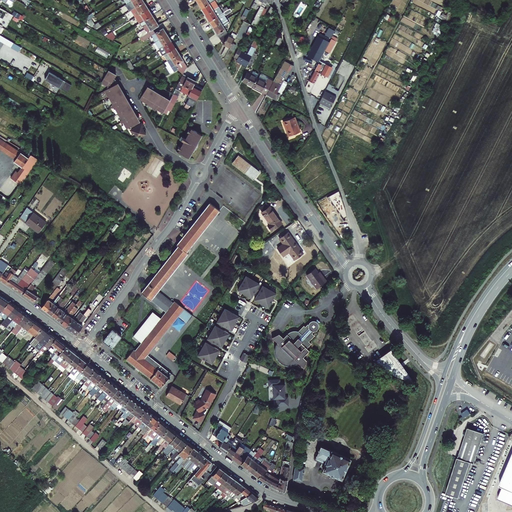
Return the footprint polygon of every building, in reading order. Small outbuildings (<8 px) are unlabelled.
[(144,2),(142,0),(133,0),(128,3),(132,10),(144,2)] [(201,9),(214,0),(215,0),(214,0),(200,0),(197,2),(201,9)] [(201,9),(205,15),(219,6),(215,0),(214,0),(201,9)] [(260,7),(251,23),(251,24),(252,24),(253,25),(254,26),(255,25),(256,26),(260,19),(260,18),(261,18),(266,9),(264,8),(266,3),(269,4),(270,0),(263,0),(261,5),(260,7)] [(149,9),(144,2),(132,10),(131,10),(135,17),(136,17),(149,9)] [(205,15),(209,21),(223,13),(219,6),(205,15)] [(140,23),(152,15),(149,9),(136,17),(140,23)] [(209,21),(213,28),(225,20),(227,19),(224,15),(230,12),(228,9),(224,12),(223,13),(209,21)] [(137,29),(139,32),(137,34),(139,37),(147,33),(159,25),(152,15),(140,23),(142,27),(137,29)] [(223,44),(228,34),(223,27),(227,24),(225,20),(213,28),(223,44)] [(249,24),(245,22),(236,38),(241,40),(249,24)] [(0,29),(8,34),(9,31),(0,25),(0,29)] [(156,42),(167,35),(163,28),(152,35),(156,42)] [(105,36),(113,40),(116,38),(112,32),(105,36)] [(0,41),(19,52),(20,50),(22,47),(0,34),(0,41)] [(223,44),(229,48),(234,38),(228,34),(223,44)] [(171,41),(167,35),(156,42),(155,42),(159,49),(163,46),(171,41)] [(319,61),(329,41),(318,35),(308,55),(319,61)] [(246,66),(247,63),(253,52),(260,40),(255,38),(247,54),(238,49),(234,57),(237,59),(236,61),(243,64),(242,65),(246,66)] [(331,49),(336,41),(331,38),(326,48),(328,50),(329,49),(331,49)] [(171,41),(163,46),(165,49),(161,50),(164,55),(175,48),(171,41)] [(36,55),(22,47),(20,50),(34,58),(36,55)] [(106,58),(109,54),(98,47),(95,51),(106,58)] [(164,55),(168,61),(179,54),(175,48),(164,55)] [(325,50),(320,59),(323,61),(328,51),(325,50)] [(257,54),(253,52),(247,63),(251,65),(257,54)] [(186,64),(179,54),(168,61),(174,71),(186,64)] [(323,62),(320,60),(309,80),(314,83),(320,73),(327,76),(332,67),(323,62)] [(278,90),(283,81),(291,66),(284,62),(273,81),(266,94),(275,98),(278,92),(279,90),(278,90)] [(243,81),(253,86),(257,77),(254,75),(255,72),(249,69),(248,72),(243,81)] [(140,120),(115,79),(114,78),(116,74),(108,70),(103,79),(111,83),(109,88),(106,90),(130,128),(132,127),(135,133),(136,132),(138,135),(142,132),(143,135),(147,133),(144,126),(141,122),(140,120)] [(45,79),(61,89),(62,87),(68,91),(72,85),(49,72),(48,73),(47,73),(44,77),(45,78),(45,79)] [(194,84),(196,81),(183,74),(176,89),(188,95),(187,97),(195,101),(203,89),(194,84)] [(259,78),(257,77),(253,86),(266,94),(273,81),(261,75),(259,78)] [(287,83),(283,81),(278,90),(279,90),(278,92),(281,93),(287,83)] [(140,100),(148,104),(155,108),(163,112),(166,107),(170,100),(147,87),(140,100)] [(336,97),(325,91),(319,102),(331,108),(336,97)] [(301,132),(295,117),(283,121),(289,136),(301,132)] [(180,139),(184,142),(183,144),(181,143),(178,146),(180,148),(178,151),(187,156),(187,155),(189,156),(191,153),(189,152),(191,149),(192,149),(194,147),(196,148),(198,144),(196,143),(197,141),(196,141),(197,137),(200,139),(202,135),(200,134),(200,133),(192,128),(190,132),(188,130),(185,134),(187,136),(186,138),(182,135),(180,139)] [(0,148),(15,159),(21,152),(0,136),(0,148)] [(18,163),(24,154),(21,152),(15,159),(14,160),(18,163)] [(38,159),(31,154),(29,157),(22,166),(18,172),(16,170),(11,177),(20,184),(38,159)] [(22,166),(29,157),(24,154),(18,163),(22,166)] [(259,171),(239,155),(233,163),(253,179),(259,171)] [(344,207),(339,191),(328,197),(344,220),(347,219),(344,207)] [(178,316),(184,308),(175,301),(173,303),(158,291),(188,253),(186,252),(219,211),(220,211),(220,210),(210,202),(209,203),(210,203),(177,244),(177,243),(176,244),(178,246),(166,261),(163,259),(160,262),(163,264),(142,291),(141,291),(141,292),(163,309),(164,308),(167,310),(166,312),(161,318),(153,311),(133,336),(142,342),(135,351),(134,350),(135,350),(134,349),(126,359),(161,387),(168,378),(169,379),(170,378),(169,377),(171,374),(147,355),(178,316)] [(266,202),(259,208),(270,223),(268,225),(271,230),(281,223),(266,202)] [(46,222),(27,207),(20,217),(39,232),(46,222)] [(0,229),(8,218),(3,214),(0,218),(0,229)] [(294,259),(296,258),(303,253),(288,232),(280,238),(284,244),(278,248),(283,256),(289,252),(294,259)] [(243,259),(246,253),(240,249),(236,255),(243,259)] [(31,283),(35,286),(36,287),(55,263),(50,259),(31,283)] [(35,261),(33,264),(30,268),(34,270),(36,272),(39,268),(38,267),(40,265),(35,261)] [(51,284),(52,284),(47,291),(51,294),(56,288),(57,286),(58,285),(59,284),(69,270),(63,267),(51,284)] [(30,268),(25,275),(19,283),(15,289),(23,294),(30,285),(25,281),(28,277),(27,276),(28,275),(29,276),(34,270),(30,268)] [(316,288),(326,281),(320,273),(319,274),(315,268),(307,274),(316,288)] [(0,278),(7,283),(12,275),(4,271),(0,276),(0,278)] [(19,283),(25,275),(22,273),(19,277),(14,274),(12,275),(7,283),(15,289),(19,283)] [(259,283),(246,275),(238,289),(251,297),(255,290),(256,288),(259,290),(259,292),(254,299),(268,307),(276,293),(263,285),(262,286),(259,284),(259,283)] [(23,294),(34,301),(37,296),(31,291),(35,286),(31,283),(30,285),(23,294)] [(46,311),(53,302),(51,301),(57,294),(60,289),(59,288),(57,286),(56,288),(51,294),(41,307),(46,311)] [(55,304),(53,302),(46,311),(51,315),(68,292),(70,290),(67,288),(66,290),(65,290),(60,296),(55,304)] [(56,318),(63,310),(66,306),(64,305),(72,295),(68,292),(51,315),(56,318)] [(0,308),(2,310),(9,301),(0,295),(0,308)] [(0,312),(0,316),(4,320),(15,306),(9,301),(2,310),(0,312)] [(56,318),(61,322),(74,306),(76,304),(73,301),(65,312),(63,310),(56,318)] [(15,306),(4,320),(0,324),(5,328),(10,322),(20,310),(15,306)] [(74,306),(61,322),(66,326),(73,318),(71,316),(77,308),(74,306)] [(184,308),(178,316),(186,322),(186,323),(187,323),(193,315),(184,308)] [(232,312),(225,308),(217,322),(218,322),(216,325),(215,325),(207,338),(208,339),(206,342),(205,341),(197,355),(211,363),(219,350),(212,345),(211,345),(213,341),(214,342),(221,346),(225,340),(229,333),(222,329),(220,328),(222,325),(224,326),(231,330),(239,316),(232,312)] [(66,326),(71,330),(84,314),(82,313),(82,312),(79,309),(73,318),(66,326)] [(10,322),(15,326),(25,314),(20,310),(10,322)] [(76,334),(83,326),(81,324),(90,312),(87,310),(84,314),(71,330),(76,334)] [(14,328),(19,332),(30,318),(25,314),(15,326),(14,328)] [(346,319),(365,346),(372,341),(353,314),(346,319)] [(24,335),(28,330),(35,321),(30,318),(19,332),(24,335)] [(298,363),(304,368),(307,360),(303,356),(308,351),(305,349),(311,343),(308,340),(314,335),(311,333),(314,330),(315,330),(316,329),(317,328),(318,327),(318,325),(318,324),(317,323),(319,321),(316,318),(315,320),(313,320),(311,320),(310,321),(309,321),(308,323),(308,324),(307,323),(304,326),(303,325),(298,331),(295,330),(294,330),(291,331),(288,332),(287,333),(283,338),(278,334),(271,338),(276,343),(276,345),(275,347),(275,349),(275,352),(276,356),(278,358),(279,360),(282,362),(283,363),(286,364),(290,365),(293,365),(295,364),(298,363)] [(35,321),(28,330),(35,336),(42,327),(35,321)] [(31,341),(36,345),(48,332),(42,327),(35,336),(31,341)] [(121,335),(117,332),(118,331),(116,330),(116,331),(113,328),(103,340),(112,347),(121,335)] [(36,345),(41,349),(52,335),(48,332),(36,345)] [(52,335),(41,349),(45,352),(51,344),(56,338),(52,335)] [(49,367),(52,362),(66,346),(56,338),(51,344),(55,346),(53,349),(55,350),(54,352),(55,353),(52,358),(46,365),(49,367)] [(52,362),(58,367),(71,350),(66,346),(52,362)] [(58,367),(63,371),(76,354),(71,350),(58,367)] [(391,350),(371,365),(414,383),(414,382),(391,350)] [(172,360),(175,356),(169,351),(166,355),(172,360)] [(239,360),(245,363),(249,355),(243,352),(239,360)] [(63,371),(68,375),(82,359),(76,354),(63,371)] [(7,356),(2,362),(9,368),(15,362),(7,356)] [(74,380),(75,378),(87,363),(82,359),(68,375),(74,380)] [(9,368),(14,372),(19,366),(21,364),(16,360),(15,362),(9,368)] [(74,380),(78,383),(80,380),(91,366),(87,363),(75,378),(74,380)] [(24,370),(19,366),(14,372),(19,376),(24,370)] [(80,380),(84,383),(95,369),(91,366),(80,380)] [(84,383),(88,386),(99,372),(95,369),(84,383)] [(19,376),(22,379),(27,373),(24,370),(19,376)] [(88,386),(86,388),(90,391),(103,376),(99,372),(88,386)] [(90,391),(86,397),(87,398),(90,394),(91,395),(92,394),(94,395),(107,379),(103,376),(90,391)] [(107,379),(94,395),(95,396),(97,394),(100,395),(111,382),(107,379)] [(38,380),(32,387),(37,392),(43,384),(38,380)] [(287,406),(287,398),(284,398),(284,383),(280,383),(280,380),(269,380),(269,386),(274,386),(274,398),(276,398),(276,406),(287,406)] [(99,400),(101,401),(114,385),(111,382),(100,395),(95,401),(92,405),(94,407),(99,400)] [(43,385),(37,392),(42,396),(48,389),(43,385)] [(114,385),(101,401),(103,403),(100,406),(102,408),(103,407),(118,388),(114,385)] [(186,394),(171,385),(166,395),(181,404),(186,394)] [(107,410),(110,406),(122,391),(118,388),(103,407),(107,410)] [(48,389),(42,397),(48,401),(54,394),(48,389)] [(194,418),(201,421),(204,415),(199,412),(209,406),(213,398),(214,398),(216,394),(207,389),(202,400),(200,401),(199,399),(196,402),(197,403),(194,405),(198,410),(194,418)] [(122,391),(110,406),(114,409),(115,407),(126,394),(122,391)] [(54,394),(48,401),(52,405),(58,398),(54,394)] [(115,407),(119,410),(130,397),(126,394),(115,407)] [(117,412),(121,415),(134,400),(130,397),(119,410),(117,412)] [(53,406),(56,409),(62,403),(58,400),(53,406)] [(117,420),(121,423),(138,403),(134,400),(121,415),(121,416),(117,420)] [(124,423),(126,425),(142,406),(138,403),(121,423),(117,429),(119,430),(124,423)] [(65,406),(60,413),(64,416),(69,409),(65,406)] [(142,406),(126,425),(128,427),(132,422),(134,423),(145,409),(142,406)] [(69,409),(64,416),(68,419),(73,412),(69,409)] [(138,426),(149,412),(145,409),(134,423),(138,426)] [(71,423),(76,417),(79,413),(75,410),(73,412),(68,419),(71,423)] [(138,426),(142,429),(153,416),(149,412),(138,426)] [(146,432),(157,419),(153,416),(142,429),(144,431),(142,433),(144,435),(146,432)] [(71,423),(75,426),(80,420),(76,417),(71,423)] [(148,434),(149,435),(161,422),(157,419),(146,432),(144,435),(143,436),(145,438),(148,434)] [(75,426),(79,429),(84,423),(80,420),(75,426)] [(86,435),(91,429),(94,426),(92,425),(95,422),(92,420),(87,426),(83,432),(82,432),(86,435)] [(219,420),(218,422),(223,425),(221,428),(228,432),(231,428),(219,420)] [(161,422),(149,435),(153,438),(165,425),(161,422)] [(218,422),(212,434),(223,441),(228,433),(228,432),(221,428),(223,425),(218,422)] [(79,429),(83,432),(87,426),(84,423),(79,429)] [(155,443),(157,441),(168,428),(165,425),(153,438),(152,440),(155,443)] [(473,428),(469,427),(459,457),(449,486),(447,493),(460,497),(472,461),(476,463),(486,432),(473,428)] [(161,444),(172,431),(168,428),(157,441),(161,444)] [(91,429),(86,435),(90,438),(95,432),(91,429)] [(165,447),(166,446),(176,434),(172,431),(161,444),(158,448),(160,450),(163,446),(165,447)] [(95,432),(90,438),(94,441),(99,435),(95,432)] [(226,452),(232,443),(228,440),(229,438),(231,435),(228,433),(223,441),(219,447),(226,452)] [(167,448),(170,450),(181,437),(176,434),(166,446),(168,447),(167,448)] [(174,458),(187,442),(181,437),(170,450),(173,453),(170,457),(173,459),(174,458)] [(233,440),(232,443),(226,452),(232,457),(241,443),(242,442),(235,437),(233,440)] [(97,446),(101,449),(106,442),(103,439),(97,446)] [(169,469),(173,471),(193,447),(187,442),(174,458),(177,460),(169,469)] [(241,443),(232,457),(241,464),(248,454),(253,447),(251,445),(243,456),(242,454),(240,457),(239,456),(245,446),(243,445),(241,443)] [(285,445),(284,453),(291,455),(292,448),(285,445)] [(342,478),(350,459),(321,445),(315,459),(324,463),(324,464),(325,465),(323,470),(342,478)] [(183,465),(185,466),(198,451),(193,447),(173,471),(175,473),(183,465)] [(189,470),(196,463),(202,454),(198,451),(185,466),(189,470)] [(241,464),(244,467),(255,453),(253,452),(250,456),(248,454),(241,464)] [(248,470),(258,457),(255,454),(256,454),(255,453),(244,467),(248,470)] [(200,467),(201,466),(207,458),(202,454),(196,463),(200,467)] [(115,462),(119,465),(124,458),(121,455),(115,462)] [(252,473),(262,460),(263,459),(259,456),(258,457),(248,470),(252,473)] [(511,456),(500,486),(503,487),(498,498),(511,504),(511,456)] [(124,458),(119,465),(122,468),(127,462),(128,461),(124,458)] [(206,470),(213,463),(207,458),(201,466),(205,469),(206,470)] [(279,483),(276,488),(282,490),(283,491),(286,490),(287,484),(291,460),(283,458),(279,479),(279,483)] [(270,466),(262,460),(252,473),(258,477),(261,472),(264,474),(268,469),(270,466)] [(127,462),(122,468),(125,471),(130,465),(127,462)] [(270,465),(270,466),(268,469),(264,474),(261,472),(258,477),(264,481),(267,476),(268,477),(270,474),(274,468),(276,464),(272,462),(270,465)] [(126,471),(129,474),(134,468),(131,465),(126,471)] [(304,467),(295,465),(293,479),(302,480),(304,467)] [(199,477),(205,469),(201,466),(200,467),(196,471),(194,473),(199,477)] [(208,480),(213,484),(224,471),(219,467),(208,480)] [(134,468),(129,474),(133,477),(138,471),(134,468)] [(142,474),(139,471),(138,471),(133,477),(136,480),(142,474)] [(218,488),(229,475),(224,471),(213,484),(218,488)] [(192,485),(199,477),(194,473),(188,481),(192,485)] [(267,476),(264,481),(269,484),(276,488),(279,483),(279,479),(270,474),(268,477),(267,476)] [(216,490),(220,494),(223,491),(234,478),(229,475),(218,488),(216,490)] [(223,491),(220,494),(224,497),(227,495),(239,483),(234,478),(223,491)] [(231,498),(232,497),(245,487),(239,483),(227,495),(231,498)] [(240,500),(247,496),(251,493),(245,487),(232,497),(234,500),(238,497),(240,500)] [(159,488),(153,494),(158,498),(163,492),(159,488)] [(163,492),(158,498),(162,502),(168,495),(163,492)] [(247,496),(253,501),(258,498),(251,493),(247,496)] [(162,502),(167,506),(172,500),(172,499),(168,495),(162,502)] [(166,507),(171,510),(176,504),(172,500),(167,506),(166,507)] [(285,511),(286,508),(268,503),(266,509),(276,511),(275,511),(285,511)]
